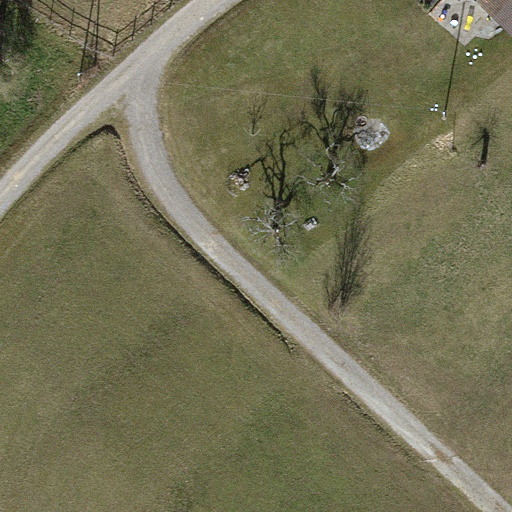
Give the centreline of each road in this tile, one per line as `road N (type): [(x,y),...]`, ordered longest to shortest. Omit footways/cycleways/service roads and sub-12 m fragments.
road 1 (track): [(497,511),(151,180),(131,115),(139,63)]
road 2 (track): [(139,63),(0,201)]
